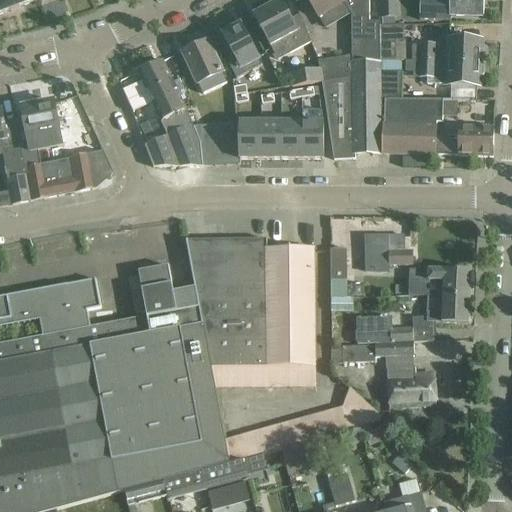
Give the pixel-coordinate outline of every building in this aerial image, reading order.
[(0,0),(0,16),(15,11),(10,0),(0,0)] [(10,0),(15,11),(38,2),(37,0),(10,0)] [(342,4),(339,0),(307,0),(312,8),(318,18),(342,4)] [(350,14),(351,64),(370,64),(368,1),(367,0),(339,0),(342,4),(348,15),(350,14)] [(397,0),(379,0),(381,20),(398,19),(397,0)] [(483,0),(448,0),(449,2),(421,0),(420,21),(450,22),(451,17),(483,18),(483,0)] [(295,27),(281,2),(254,17),(274,54),(278,62),(310,45),(311,44),(308,37),(300,17),(298,17),(301,23),(295,27)] [(231,31),(232,31),(223,36),(230,50),(233,56),(235,60),(228,64),(237,80),(262,67),(241,26),(238,28),(238,27),(231,31)] [(404,42),(404,27),(381,27),(381,61),(395,61),(395,42),(404,42)] [(419,47),(419,63),(481,65),(482,42),(447,40),(447,51),(435,50),(435,47),(419,47)] [(226,85),(207,43),(183,54),(203,96),(226,85)] [(164,62),(138,74),(142,83),(152,105),(160,122),(167,136),(144,147),(152,169),(203,167),(200,144),(194,129),(193,128),(186,111),(172,80),(164,62)] [(351,67),(351,64),(319,63),(320,70),(320,72),(351,67)] [(419,63),(418,78),(434,79),(439,86),(446,86),(460,87),(480,88),(481,65),(419,63)] [(370,64),(351,64),(351,67),(353,155),(355,155),(381,154),(380,131),(380,102),(380,72),(380,64),(370,64)] [(320,72),(326,110),(335,162),(355,161),(355,155),(353,155),(351,67),(320,72)] [(320,70),(290,75),(292,88),(292,89),(322,84),(320,72),(320,70)] [(380,72),(380,102),(385,102),(400,101),(400,73),(380,72)] [(142,83),(123,92),(133,114),(152,105),(142,83)] [(246,87),(234,89),(235,97),(247,95),(246,87)] [(313,90),(301,92),(302,100),(314,98),(313,90)] [(301,92),(289,94),(290,102),(302,100),(301,92)] [(247,95),(235,97),(236,105),(248,103),(247,95)] [(273,96),(261,98),(263,106),(275,104),(273,96)] [(400,101),(385,102),(384,124),(414,125),(413,157),(493,159),(494,130),(461,128),(461,138),(436,137),(437,124),(442,124),(443,101),(400,101)] [(24,120),(16,122),(24,163),(25,169),(39,166),(41,165),(38,153),(55,149),(63,148),(59,131),(54,103),(22,109),(24,120)] [(2,113),(0,113),(0,155),(2,155),(12,207),(31,203),(25,169),(24,163),(16,122),(4,124),(2,113)] [(261,161),(261,124),(240,124),(240,160),(240,161),(261,161)] [(282,161),(281,124),(261,124),(261,161),(263,161),(282,161)] [(302,161),(302,124),(281,124),(282,161),(302,161)] [(323,161),(323,124),(302,124),(302,161),(323,161)] [(383,156),(413,157),(414,125),(384,124),(383,156)] [(195,128),(193,128),(194,129),(200,144),(213,143),(226,143),(238,142),(237,125),(225,126),(212,127),(209,127),(195,128)] [(238,142),(226,143),(228,167),(240,166),(240,161),(240,160),(238,142)] [(213,143),(200,144),(203,167),(203,168),(215,167),(213,143)] [(213,143),(215,167),(228,167),(226,143),(213,143)] [(39,166),(25,169),(31,203),(34,203),(46,201),(97,191),(95,183),(97,183),(97,181),(107,180),(108,180),(109,181),(110,181),(113,175),(103,153),(90,156),(41,165),(39,166)] [(188,243),(212,371),(224,371),(235,370),(247,370),(258,370),(269,370),(280,370),(292,370),(303,370),(314,370),(315,254),(267,254),(267,242),(188,243)] [(100,309),(95,281),(8,297),(0,298),(0,511),(52,511),(122,493),(230,464),(226,442),(216,391),(216,390),(212,371),(188,243),(187,243),(195,288),(199,309),(176,313),(172,292),(168,268),(139,274),(147,319),(90,330),(86,311),(100,309)] [(347,282),(346,251),(330,251),(331,282),(347,282)] [(365,253),(365,255),(365,265),(389,265),(389,267),(413,267),(413,253),(386,253),(365,253)] [(470,299),(471,273),(429,271),(428,298),(433,298),(444,298),(455,299),(460,299),(470,299)] [(428,298),(427,319),(412,319),(412,330),(393,331),(392,319),(357,320),(357,333),(355,333),(356,344),(357,344),(357,346),(374,346),(414,345),(414,343),(437,343),(436,324),(469,326),(470,299),(460,299),(455,299),(444,298),(433,298),(428,298)] [(344,299),(331,299),(331,312),(344,312),(344,299)] [(399,314),(399,301),(388,302),(388,314),(399,314)] [(414,358),(414,345),(374,346),(374,347),(332,349),(332,365),(375,364),(375,359),(386,358),(390,411),(436,408),(434,376),(415,377),(415,369),(414,369),(413,358),(414,358)] [(224,371),(224,391),(235,391),(235,370),(224,371)] [(235,370),(235,391),(247,391),(247,370),(235,370)] [(247,370),(247,391),(258,391),(258,370),(247,370)] [(258,370),(258,391),(269,391),(269,370),(258,370)] [(269,370),(269,391),(280,391),(280,370),(269,370)] [(280,370),(280,391),(292,391),(292,370),(280,370)] [(292,370),(292,391),(303,391),(303,370),(292,370)] [(303,370),(303,391),(314,390),(314,370),(303,370)] [(346,431),(382,422),(385,421),(382,418),(349,387),(341,410),(346,431)] [(335,435),(346,431),(341,410),(329,413),(335,435)] [(329,413),(318,417),(323,438),(335,435),(329,413)] [(318,417),(306,420),(312,441),(323,438),(318,417)] [(312,441),(306,420),(295,423),(300,444),(312,441)] [(295,423),(283,426),(289,447),(300,444),(295,423)] [(289,447),(283,426),(272,429),(277,450),(289,447)] [(369,426),(361,429),(364,441),(378,436),(370,429),(369,426)] [(272,429),(260,432),(266,454),(277,450),(272,429)] [(360,430),(347,433),(351,446),(364,442),(360,430)] [(260,432),(249,436),(255,457),(266,454),(260,432)] [(249,436),(237,439),(243,460),(255,457),(249,436)] [(243,460),(237,439),(226,442),(230,464),(242,460),(243,460)] [(323,469),(316,443),(283,451),(289,477),(323,469)] [(392,465),(405,476),(412,467),(399,457),(392,465)] [(230,464),(201,471),(206,490),(247,479),(242,460),(230,464)] [(206,490),(201,471),(162,482),(167,499),(167,501),(206,490)] [(355,503),(348,476),(329,481),(336,508),(355,503)] [(129,511),(135,511),(134,507),(167,499),(162,482),(137,489),(125,493),(129,511)] [(253,501),(248,483),(236,487),(241,505),(253,501)] [(227,489),(223,490),(207,494),(212,511),(232,507),(227,489)] [(384,504),(385,511),(425,511),(421,495),(408,499),(407,498),(384,504)]
